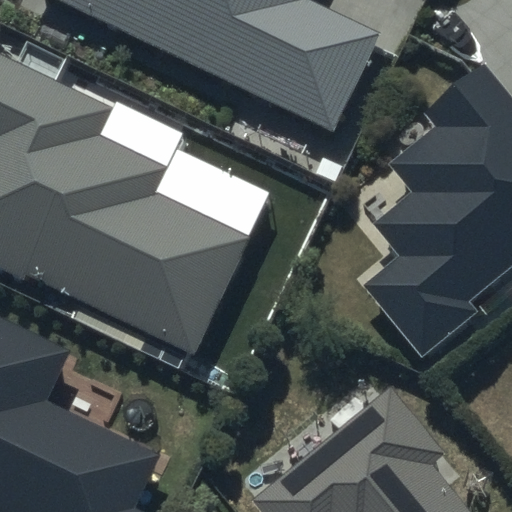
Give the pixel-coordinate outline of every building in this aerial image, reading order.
[(304,0),(51,0),(332,134),(379,37),(304,1),(304,0)] [(110,111),(0,59),(0,267),(193,357),(248,238),(152,195),(164,168),(97,139),(110,111)] [(511,98),(485,66),(428,113),(438,126),(389,166),(412,193),(373,224),(400,257),(362,288),(422,360),(480,313),(470,302),(511,267),(511,98)] [(72,349),(0,314),(0,511),(2,511),(140,511),(133,508),(159,454),(48,400),(72,349)] [(444,453),(392,389),(253,503),(260,511),(471,511),(432,463),(444,453)]
